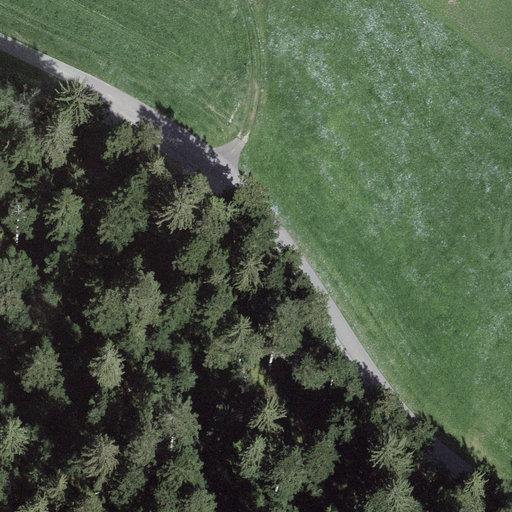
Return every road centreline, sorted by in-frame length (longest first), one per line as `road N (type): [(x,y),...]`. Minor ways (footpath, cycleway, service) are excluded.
road 1 (track): [(0,39),(147,118),(224,171),(306,272),(398,410),(448,458),(511,500)]
road 2 (track): [(242,0),(255,66),(250,115),(121,389),(108,511)]
